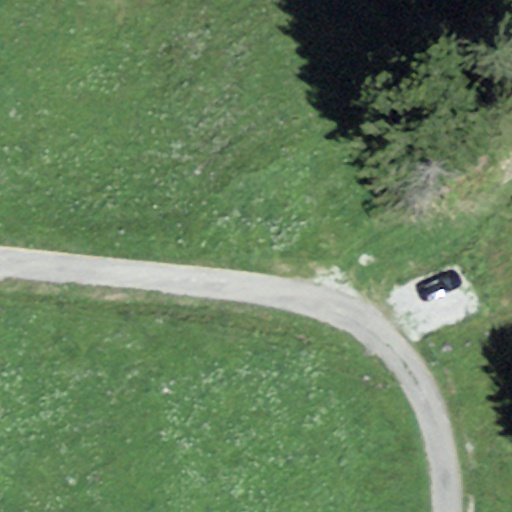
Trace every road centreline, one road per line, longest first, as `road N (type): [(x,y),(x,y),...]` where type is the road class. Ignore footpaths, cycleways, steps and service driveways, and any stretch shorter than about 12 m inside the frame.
road 1 (unclassified): [(0,259),(290,294),(370,325),(402,359),(436,423),(447,511)]
road 2 (track): [(511,188),(466,231),(358,294),(343,311)]
